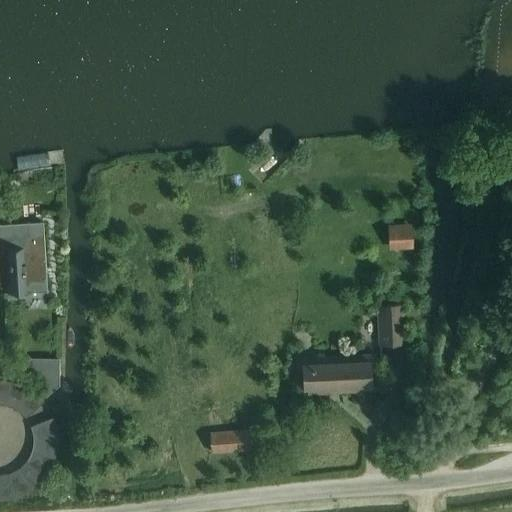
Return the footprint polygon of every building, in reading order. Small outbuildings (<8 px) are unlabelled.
[(0,225),(0,283),(6,283),(6,294),(48,292),(45,237),(44,222),(0,225)] [(380,347),(406,345),(404,304),(378,305),(380,347)] [(319,363),(303,364),(303,371),(304,389),(308,389),(309,396),(343,393),(379,391),(378,380),(372,380),(372,369),(377,368),(376,355),(319,358),(319,363)] [(16,359),(14,359),(0,360),(0,371),(17,370),(16,359)] [(0,404),(6,406),(10,381),(5,380),(0,380),(0,404)] [(10,381),(6,406),(8,406),(11,407),(18,410),(27,397),(31,390),(27,388),(17,383),(13,382),(10,381)] [(27,397),(18,410),(22,412),(27,417),(45,402),(44,401),(38,395),(34,392),(31,390),(27,397)] [(55,418),(32,427),(35,438),(35,441),(59,438),(59,437),(55,418)] [(251,431),(211,433),(212,453),(253,450),(251,431)] [(34,449),(33,451),(46,454),(57,457),(57,456),(58,451),(59,447),(59,438),(35,441),(34,449)] [(28,461),(27,462),(47,476),(48,475),(49,474),(57,457),(46,454),(33,451),(30,459),(28,461)] [(22,468),(20,469),(34,489),(38,487),(47,476),(27,462),(22,468)] [(18,471),(10,474),(18,497),(21,496),(34,489),(20,469),(18,471)] [(8,475),(0,475),(0,499),(9,499),(18,497),(10,474),(8,475)]
